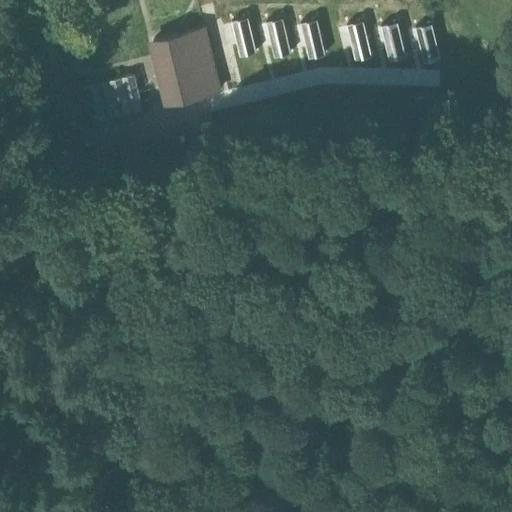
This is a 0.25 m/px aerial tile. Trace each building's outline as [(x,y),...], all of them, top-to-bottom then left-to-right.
[(248,10),(231,14),(240,49),(256,45),(248,10)] [(283,12),(266,16),(275,51),(291,48),(283,12)] [(364,14),(347,18),(356,53),(372,50),(364,14)] [(317,15),(301,19),(309,54),(326,50),(317,15)] [(398,17),(382,21),(390,56),(407,52),(398,17)] [(433,19),(417,23),(425,58),(441,54),(433,19)] [(206,23),(149,37),(165,103),(222,90),(206,23)]
